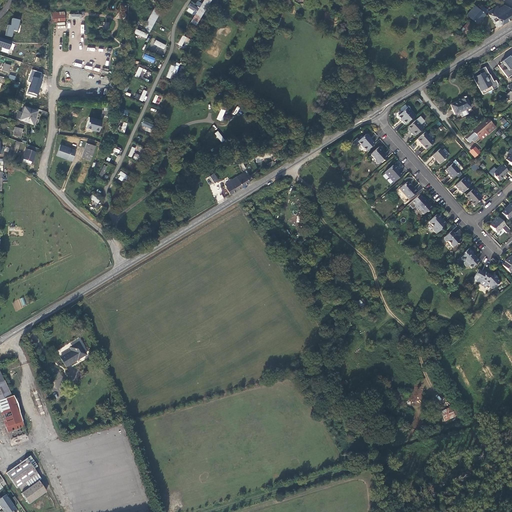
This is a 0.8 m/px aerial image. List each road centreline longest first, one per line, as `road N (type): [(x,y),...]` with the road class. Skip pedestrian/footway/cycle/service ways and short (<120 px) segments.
road 1 (track): [(464,331),(440,365),(467,410),(462,425),(210,511)]
road 2 (unclassified): [(373,112),(120,266)]
road 3 (track): [(309,188),(347,217),(397,291),(464,331)]
road 4 (unclassified): [(511,25),(373,112)]
road 5 (unknown): [(244,511),(358,477),(383,501)]
road 6 (residential): [(120,266),(111,241),(45,179),(48,144)]
road 7 (residential): [(373,112),(467,225)]
road 8 (unclassified): [(120,266),(0,340)]
